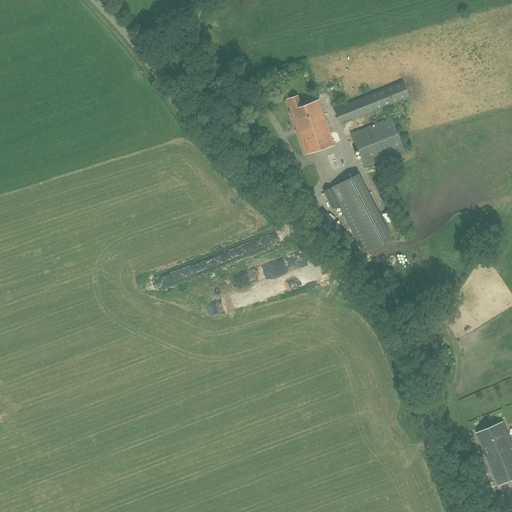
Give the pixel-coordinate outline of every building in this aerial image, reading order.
[(340,126),(409,99),(402,83),(334,110),(340,126)] [(334,146),(319,101),(301,107),(297,97),(287,101),(305,156),(334,146)] [(364,167),(404,151),(391,119),(351,135),(364,167)] [(332,210),(339,206),(363,253),(390,239),(358,175),(324,193),(332,210)] [(158,290),(207,276),(204,265),(155,279),(158,290)] [(498,485),(511,479),(511,444),(503,423),(477,433),(498,485)]
